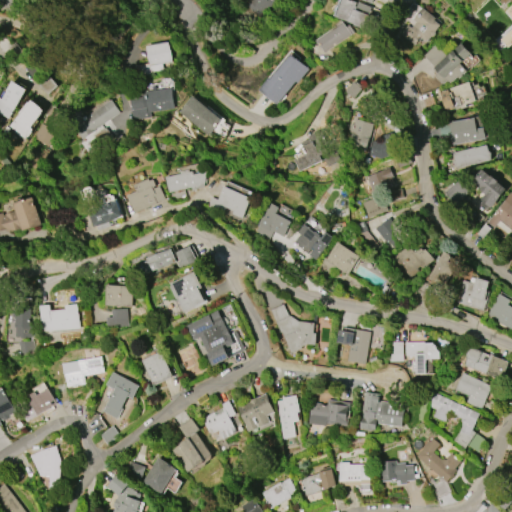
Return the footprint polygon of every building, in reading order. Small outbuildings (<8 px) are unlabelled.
[(243,4),(246,0),(274,0),(258,18),(243,4)] [(334,16),(340,0),(353,0),(356,1),(354,5),(355,6),(354,9),(367,14),(361,28),(352,24),(352,23),(334,16)] [(369,12),(357,7),(359,1),(371,7),(369,12)] [(422,6),(436,18),(434,20),(440,25),(435,31),(435,33),(433,36),(430,36),(425,42),(420,37),(413,45),(399,33),(407,24),(411,27),(415,22),(411,18),(422,6)] [(511,44),(508,48),(500,39),(511,29),(511,17),(506,11),(511,6),(511,44)] [(324,52),(316,40),(342,22),(346,27),(349,25),(353,32),(324,52)] [(15,60),(6,50),(15,42),(24,53),(15,60)] [(169,42),(172,62),(162,63),(163,70),(151,72),(151,74),(138,76),(136,66),(149,64),(147,46),(169,42)] [(424,56),(436,45),(446,56),(461,42),(471,52),(459,63),(466,70),(458,78),(456,76),(452,80),(451,80),(448,82),(446,79),(441,84),(434,76),(436,73),(432,68),(434,67),(424,56)] [(275,104),(258,90),(269,77),(271,78),(291,54),(308,69),(296,83),(294,81),(275,104)] [(45,95),(35,83),(46,75),(55,86),(45,95)] [(362,86),(361,87),(362,88),(353,98),(345,91),(354,81),(355,82),(356,80),(362,86)] [(25,89),(8,118),(0,113),(0,97),(1,98),(6,91),(5,90),(11,81),(25,89)] [(439,92),(468,81),(475,100),(465,104),(465,107),(460,109),(459,107),(447,111),(439,92)] [(145,92),(172,88),(175,109),(150,112),(151,117),(133,120),(130,99),(142,97),(142,94),(145,94),(145,92)] [(192,95),(220,119),(207,135),(178,112),(192,95)] [(111,99),(120,113),(81,139),(68,120),(83,110),(87,115),(111,99)] [(14,131),(8,126),(18,114),(17,113),(26,102),(27,103),(30,100),(32,102),(33,101),(40,108),(42,110),(40,112),(41,113),(29,127),(32,129),(30,132),(31,132),(27,137),(26,136),(24,139),(20,136),(19,137),(14,132),(14,131)] [(33,138),(50,107),(64,115),(47,146),(33,138)] [(486,139),(452,145),(450,134),(451,133),(449,122),(475,117),(477,129),(484,127),(486,139)] [(356,119),(373,124),(365,151),(348,147),(352,132),(349,131),(351,123),(354,124),(356,119)] [(101,142),(117,135),(111,122),(94,130),(101,142)] [(341,161),(327,166),(324,160),(299,171),(295,160),(307,155),(301,143),(310,139),(309,136),(325,129),(331,142),(332,141),(341,161)] [(391,132),(399,150),(381,158),(369,155),(373,141),(379,143),(384,141),(382,136),(391,132)] [(490,160),(456,169),(452,153),(475,147),(475,148),(486,145),(488,151),(490,153),(490,160)] [(412,162),(399,168),(395,158),(408,152),(412,162)] [(390,166),(394,177),(392,177),(395,185),(373,194),(366,176),(384,169),(390,166)] [(191,187),(169,192),(166,177),(181,174),(181,171),(190,169),(190,171),(193,171),(194,174),(208,171),(204,187),(192,191),(191,187)] [(482,169),(490,176),(491,175),(498,181),(497,182),(506,189),(490,208),(489,207),(485,211),(478,205),(482,201),(480,199),(485,194),(479,189),(480,188),(472,181),(482,169)] [(134,212),(127,195),(136,191),(133,185),(149,178),(150,180),(153,179),(156,185),(154,186),(154,188),(159,186),(165,199),(134,212)] [(469,191),(455,204),(444,193),(458,179),(469,191)] [(223,186),(250,198),(241,218),(231,213),(233,210),(224,206),(221,213),(206,206),(211,197),(217,200),(223,186)] [(402,188),(403,197),(391,199),(389,190),(402,188)] [(486,221),(511,191),(511,230),(499,220),(493,227),(486,221)] [(387,210),(368,217),(362,202),(382,195),(387,210)] [(0,230),(0,212),(2,212),(3,215),(5,215),(5,213),(15,210),(13,203),(33,197),(42,224),(22,231),(20,227),(19,227),(20,228),(11,231),(11,230),(6,231),(5,229),(0,230)] [(93,227),(88,209),(117,200),(122,217),(114,219),(108,222),(93,227)] [(291,221),(283,236),(272,230),(268,239),(255,232),(258,225),(258,224),(269,203),(278,207),(275,213),(291,221)] [(401,232),(399,234),(405,240),(394,249),(389,242),(387,244),(375,229),(390,218),(401,232)] [(366,230),(357,234),(353,226),(363,222),(366,230)] [(476,233),(484,223),(490,228),(482,238),(476,233)] [(333,237),(315,259),(294,242),(300,234),(297,232),(304,224),(314,232),(315,231),(320,235),(319,236),(321,237),(325,232),(333,237)] [(439,234),(446,240),(441,247),(433,240),(439,234)] [(338,242),(359,257),(347,274),(336,266),(331,273),(320,265),(325,257),(326,258),(338,242)] [(175,252),(189,245),(196,260),(178,268),(176,263),(179,261),(175,252)] [(433,259),(410,278),(393,258),(408,245),(413,251),(418,246),(422,250),(424,248),(433,259)] [(170,247),(176,261),(145,273),(141,262),(151,258),(150,255),(170,247)] [(427,278),(443,252),(444,252),(449,255),(449,256),(450,257),(447,261),(455,266),(442,288),(427,278)] [(194,272),(202,287),(198,289),(205,302),(184,312),(176,298),(175,298),(169,287),(170,286),(169,284),(194,272)] [(483,310),(456,302),(463,280),(474,283),(476,277),(489,281),(486,290),(489,291),(483,310)] [(106,305),(107,285),(134,287),(133,307),(106,305)] [(511,330),(486,315),(499,294),(510,300),(508,305),(511,307),(511,330)] [(31,337),(15,336),(15,317),(14,316),(14,312),(16,310),(16,304),(32,305),(31,337)] [(40,306),(50,305),(50,310),(64,309),(64,305),(76,304),(79,328),(42,331),(40,306)] [(270,310),(283,304),(288,315),(275,321),(270,310)] [(112,309),(127,308),(128,326),(107,327),(106,317),(112,316),(112,309)] [(186,325),(218,310),(229,334),(236,331),(245,350),(213,365),(199,337),(193,340),(186,325)] [(275,322),(290,315),(298,321),(314,323),(313,333),(316,333),(315,345),(307,344),(300,347),(300,349),(290,353),(281,332),(280,332),(275,322)] [(339,329),(356,332),(357,329),(371,332),(365,364),(347,361),(350,345),(336,343),(339,329)] [(19,356),(17,341),(32,340),(33,354),(19,356)] [(392,342),(402,342),(403,361),(389,361),(389,354),(392,354),(392,342)] [(404,356),(404,342),(424,342),(424,343),(433,343),(437,347),(436,348),(440,352),(440,359),(425,359),(426,374),(415,375),(415,372),(411,372),(411,361),(414,361),(414,357),(404,356)] [(508,361),(501,380),(463,365),(466,358),(464,358),(469,346),(481,351),(481,352),(489,355),(490,353),(493,355),(508,361)] [(141,360),(161,351),(173,377),(153,386),(141,360)] [(85,384),(66,387),(62,363),(102,357),(104,372),(83,375),(85,384)] [(113,372),(140,385),(134,398),(129,395),(122,408),(123,409),(118,418),(103,411),(115,388),(107,384),(113,372)] [(454,389),(462,372),(491,386),(481,409),(466,402),(469,396),(454,389)] [(51,409),(48,402),(54,400),(47,386),(19,397),(28,418),(51,409)] [(0,389),(3,388),(16,412),(8,416),(9,417),(3,421),(1,419),(0,419),(0,422),(1,425),(0,425),(0,389)] [(404,403),(401,426),(375,423),(374,430),(359,428),(364,391),(379,393),(378,400),(404,403)] [(432,391),(479,413),(472,430),(486,440),(478,452),(468,445),(465,448),(453,440),(461,422),(460,421),(461,419),(448,413),(444,422),(432,416),(435,409),(429,406),(432,391)] [(236,406),(266,393),(274,412),(266,415),(269,422),(247,431),(236,406)] [(283,438),(275,401),(282,400),(282,398),(295,395),(299,411),(297,412),(299,420),(293,422),(296,436),(283,438)] [(310,402),(326,404),(327,399),(350,403),(346,426),(326,423),(325,426),(307,423),(310,402)] [(227,400),(234,414),(228,417),(235,431),(213,443),(201,418),(222,407),(220,404),(227,400)] [(178,427),(190,418),(199,429),(195,432),(211,455),(186,473),(170,450),(187,439),(178,427)] [(100,434),(112,425),(119,435),(107,444),(100,434)] [(447,482),(451,491),(438,498),(429,480),(433,478),(435,481),(442,478),(417,456),(424,448),(422,447),(428,440),(429,441),(432,437),(440,444),(433,451),(442,459),(447,459),(452,453),(461,461),(455,468),(457,469),(447,482)] [(59,489),(48,488),(48,476),(39,475),(29,455),(42,449),(56,446),(60,459),(59,489)] [(143,481),(158,457),(177,469),(161,493),(143,481)] [(396,460),(396,463),(405,462),(405,465),(413,464),(414,480),(406,480),(406,483),(397,484),(397,482),(391,482),(389,481),(382,481),(380,461),(396,460)] [(338,462),(349,461),(349,464),(369,463),(370,490),(361,490),(361,484),(346,485),(346,480),(338,481),(338,462)] [(124,475),(130,462),(145,467),(140,481),(124,475)] [(300,478),(331,468),(336,486),(305,495),(300,478)] [(107,486),(117,474),(128,484),(126,487),(132,489),(132,490),(135,491),(135,492),(140,494),(138,500),(140,501),(137,509),(138,509),(137,511),(109,511),(111,509),(110,508),(112,502),(118,495),(107,486)] [(261,492),(278,482),(279,483),(288,477),(296,491),(289,495),(291,497),(270,509),(261,492)] [(0,487),(5,484),(25,511),(0,511),(0,509),(2,508),(0,505),(0,487)] [(511,501),(503,511),(493,500),(503,489),(511,497),(511,501)] [(242,511),(239,506),(251,498),(260,511),(261,511),(242,511)] [(500,511),(490,503),(482,511),(500,511)]
